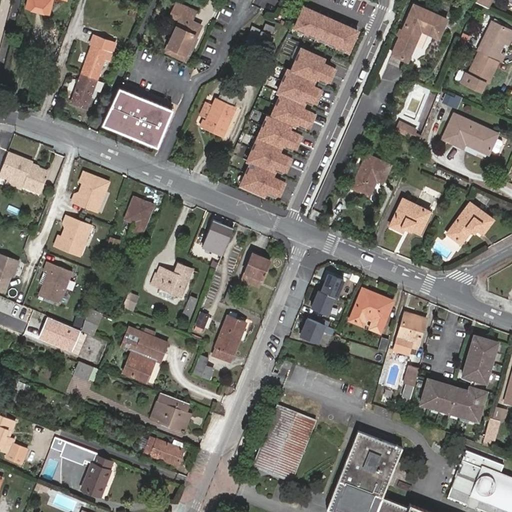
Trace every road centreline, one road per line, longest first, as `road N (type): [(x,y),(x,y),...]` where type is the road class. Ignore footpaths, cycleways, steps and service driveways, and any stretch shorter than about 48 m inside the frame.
road 1 (residential): [(292,230),(54,130),(0,116)]
road 2 (residential): [(190,511),(304,235)]
road 3 (residential): [(389,0),(292,230)]
road 4 (unknown): [(436,468),(420,437),(251,365)]
road 5 (residential): [(455,297),(304,235)]
